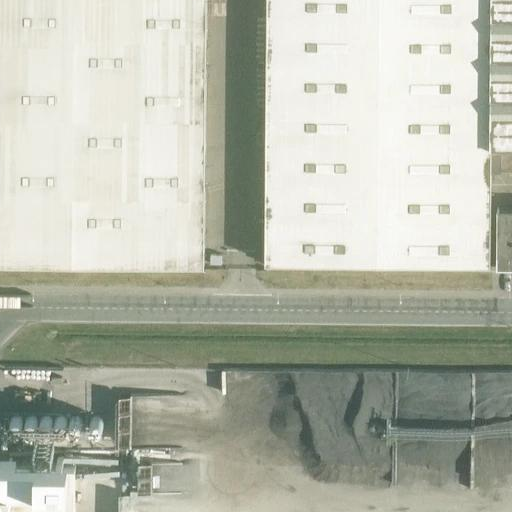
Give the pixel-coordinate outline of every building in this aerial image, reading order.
[(206,0),(0,0),(0,262),(204,265),(205,166),(207,4),(206,0)] [(511,0),(267,0),(265,220),(259,220),(259,242),(259,262),(266,262),(490,264),(491,169),(511,168),(511,0)] [(511,208),(499,209),(499,207),(497,207),(497,263),(497,266),(511,265),(511,208)] [(15,415),(13,416),(13,417),(12,417),(11,419),(10,420),(10,422),(10,423),(10,424),(10,425),(11,425),(11,427),(12,428),(14,429),(15,429),(17,429),(19,429),(21,428),(22,427),(23,426),(23,425),(24,424),(24,422),(24,420),(23,419),(22,418),(22,417),(20,416),(19,415),(17,415),(15,415)] [(29,416),(28,417),(27,417),(25,419),(24,421),(24,422),(24,423),(25,425),(25,426),(26,427),(27,428),(28,429),(29,430),(31,430),(32,430),(33,429),(35,428),(36,428),(37,426),(38,425),(38,424),(38,423),(38,422),(38,421),(37,419),(36,417),(35,417),(33,416),(31,416),(29,416)] [(44,416),(43,417),(42,417),(41,419),(40,419),(40,421),(40,422),(40,424),(40,425),(41,427),(42,428),(44,429),(45,429),(47,429),(49,429),(50,428),(51,427),(52,427),(52,426),(53,425),(53,423),(53,422),(53,421),(53,420),(52,419),(51,418),(51,417),(49,416),(47,416),(45,416),(44,416)] [(60,416),(58,417),(57,418),(56,419),(55,419),(55,420),(55,422),(55,424),(55,426),(56,427),(58,428),(59,429),(61,429),(62,429),(64,429),(65,428),(66,427),(67,426),(68,424),(68,423),(68,422),(68,420),(68,419),(67,418),(65,417),(64,416),(62,416),(60,416)] [(73,417),(72,418),(70,419),(69,420),(69,422),(68,423),(68,425),(69,426),(70,428),(71,429),(72,430),(74,431),(75,431),(76,431),(77,430),(79,429),(80,429),(81,428),(82,426),(82,425),(82,424),(82,423),(82,422),(81,421),(81,420),(80,419),(78,418),(76,417),(74,417),(73,417)] [(0,511),(75,511),(76,464),(0,463),(0,511)]
